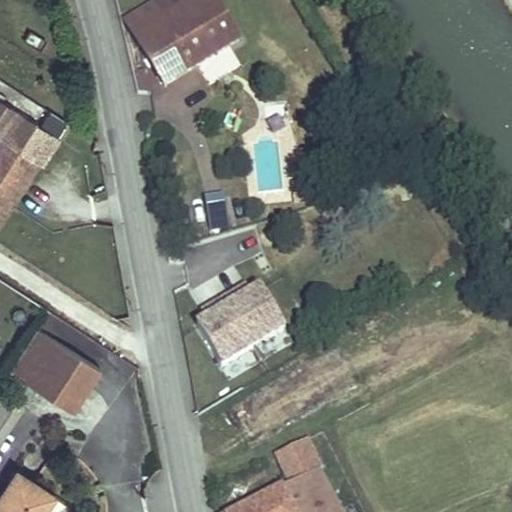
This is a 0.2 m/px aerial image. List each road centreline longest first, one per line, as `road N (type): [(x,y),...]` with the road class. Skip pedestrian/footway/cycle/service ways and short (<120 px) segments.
road 1 (residential): [(190,511),(91,0)]
road 2 (unknown): [(160,349),(0,260)]
